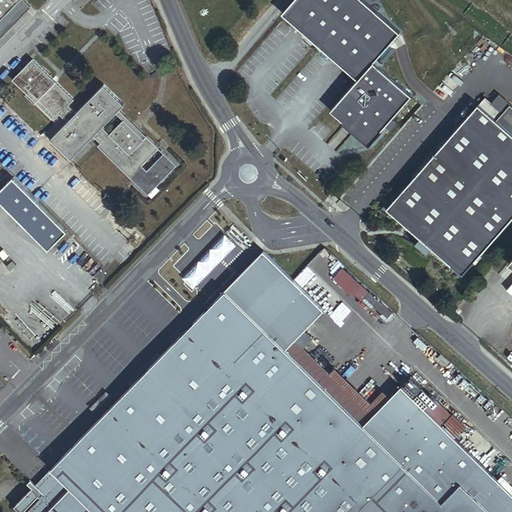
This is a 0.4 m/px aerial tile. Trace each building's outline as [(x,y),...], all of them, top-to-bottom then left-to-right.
[(0,0),(0,38),(32,6),(25,0),(0,0)] [(395,33),(357,0),(292,0),(279,15),(353,79),(328,110),(352,132),(351,134),(365,145),(378,131),(377,130),(407,95),(369,63),(395,33)] [(75,99),(33,59),(13,79),(54,119),(61,113),(69,121),(50,139),(71,159),(94,136),(101,143),(98,146),(148,195),(177,165),(147,136),(144,139),(141,136),(132,136),(132,128),(124,119),(109,133),(102,126),(124,104),(104,84),(77,112),(69,105),(75,99)] [(511,215),(511,110),(507,106),(500,114),(482,99),(476,106),(475,105),(384,210),(460,276),(511,215)] [(67,231),(14,177),(0,190),(0,200),(49,249),(67,231)] [(336,198),(327,191),(326,192),(323,196),(332,203),(336,198)] [(225,234),(182,278),(193,289),(236,245),(225,234)] [(451,434),(462,422),(453,413),(442,425),(403,387),(365,426),(280,343),(317,306),(262,251),(44,475),(35,484),(30,480),(27,483),(31,488),(13,507),(18,511),(510,511),(511,510),(511,493),(448,431),(451,434)] [(344,263),(335,273),(385,320),(394,310),(344,263)] [(285,348),(321,311),(317,306),(280,343),(285,348)] [(423,386),(412,375),(403,384),(414,395),(423,386)] [(451,413),(433,395),(425,404),(444,422),(451,413)]
